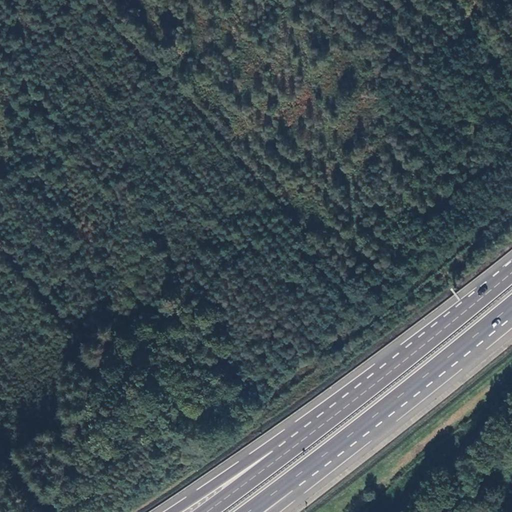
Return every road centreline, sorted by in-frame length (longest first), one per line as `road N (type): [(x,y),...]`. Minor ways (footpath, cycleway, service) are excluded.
road 1 (motorway): [(511,271),(282,454)]
road 2 (motorway): [(292,478),(511,303)]
road 3 (motorway): [(282,454),(240,468),(172,511)]
